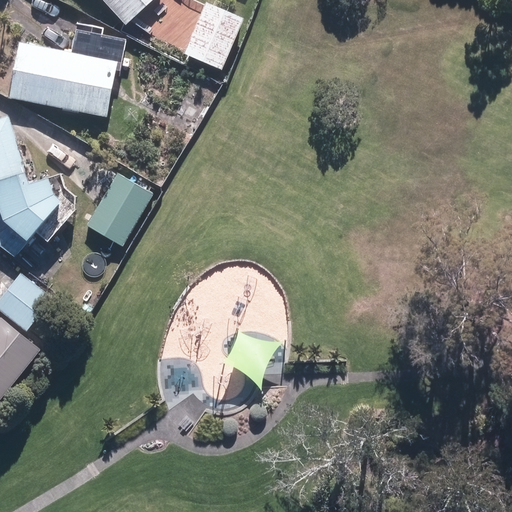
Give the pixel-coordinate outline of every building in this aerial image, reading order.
[(106,0),(130,27),(159,0),(106,0)] [(187,54),(225,71),(248,19),(209,3),(187,54)] [(14,99),(113,117),(121,72),(125,72),(131,39),(83,30),(78,54),(24,44),(14,99)] [(0,240),(21,258),(35,240),(37,242),(70,200),(63,195),(58,179),(38,186),(16,116),(0,120),(0,240)] [(89,226),(124,246),(154,196),(119,176),(89,226)] [(0,303),(0,308),(28,331),(54,299),(24,274),(0,303)] [(0,400),(40,351),(0,319),(0,400)]
